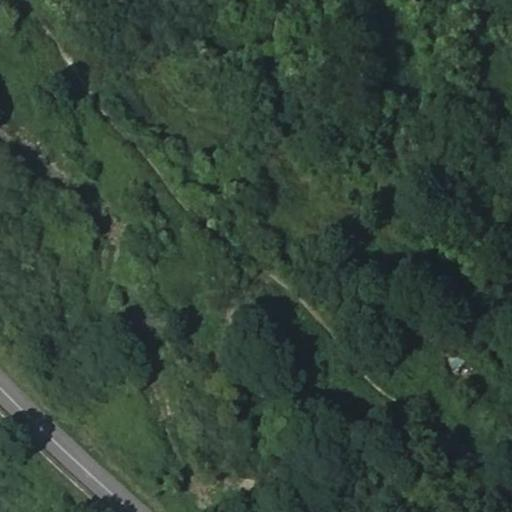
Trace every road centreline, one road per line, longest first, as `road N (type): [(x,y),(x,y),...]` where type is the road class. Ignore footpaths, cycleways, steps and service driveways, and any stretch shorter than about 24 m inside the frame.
road 1 (track): [(511,506),(444,431),(386,396),(263,265),(207,229),(15,0)]
road 2 (tertiary): [(0,382),(139,511)]
